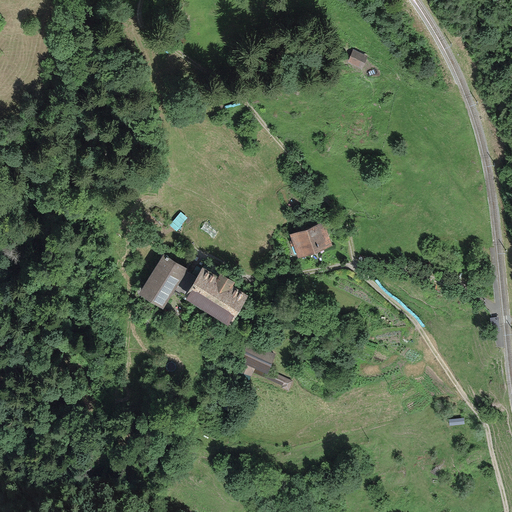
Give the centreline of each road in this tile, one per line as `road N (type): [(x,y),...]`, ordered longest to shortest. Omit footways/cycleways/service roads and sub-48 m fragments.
road 1 (track): [(355,263),(339,214),(252,108),(148,25),(144,0)]
road 2 (track): [(507,511),(480,415),(416,323),(355,263)]
road 3 (track): [(511,321),(449,281),(374,260),(355,263)]
road 4 (track): [(355,263),(255,279),(193,248)]
